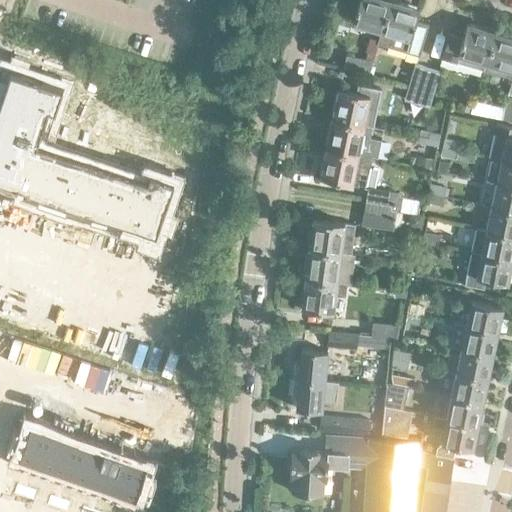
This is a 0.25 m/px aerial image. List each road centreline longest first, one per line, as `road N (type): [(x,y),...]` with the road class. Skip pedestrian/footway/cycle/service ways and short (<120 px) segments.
road 1 (residential): [(233,511),(239,424),(307,0)]
road 2 (residential): [(161,417),(0,362)]
